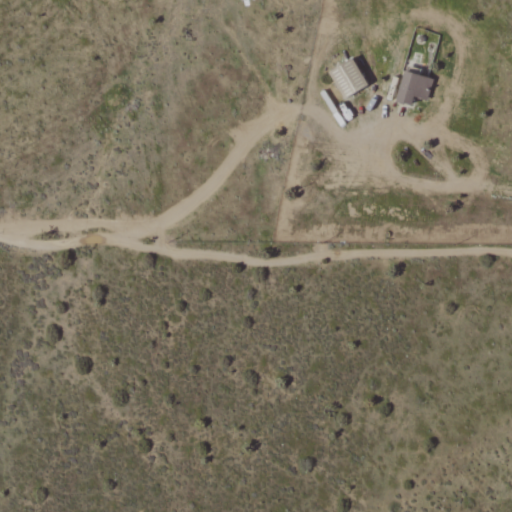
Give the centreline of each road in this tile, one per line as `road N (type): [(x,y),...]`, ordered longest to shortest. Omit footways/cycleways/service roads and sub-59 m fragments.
road 1 (residential): [(511,252),(260,262),(97,238),(0,236)]
road 2 (track): [(115,241),(194,202),(280,112),(311,113),(371,145)]
